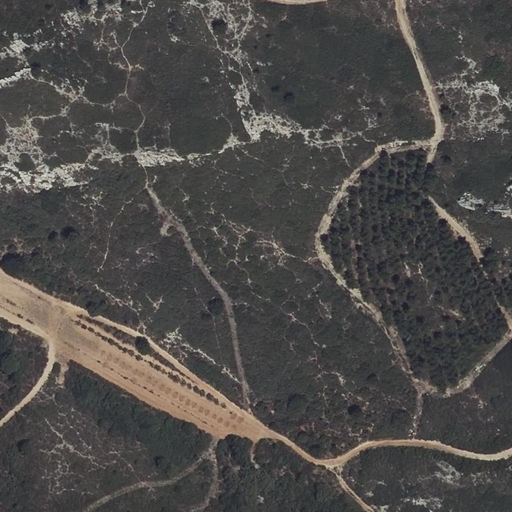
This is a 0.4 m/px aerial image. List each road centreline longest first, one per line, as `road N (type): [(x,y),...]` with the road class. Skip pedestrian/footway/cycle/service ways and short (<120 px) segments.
road 1 (track): [(412,443),(421,387),(383,325),(327,265),(320,236),(349,182),(381,153),(434,143),(423,184),(431,204),(469,237),(511,325)]
road 2 (track): [(0,427),(39,379),(50,317),(68,304),(150,340),(316,460),(332,463)]
road 3 (track): [(377,511),(335,479),(340,449),(511,445)]
road 4 (track): [(434,143),(435,109),(399,0)]
